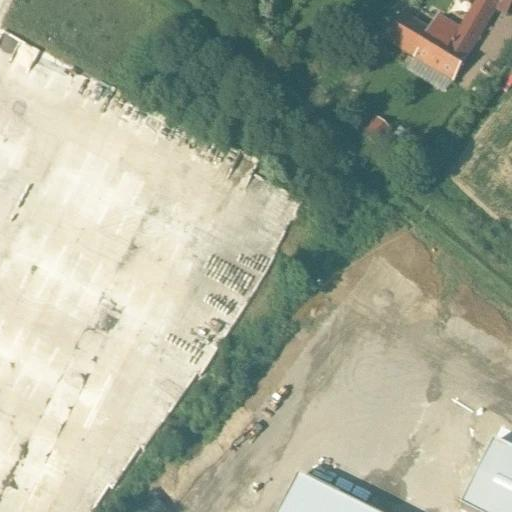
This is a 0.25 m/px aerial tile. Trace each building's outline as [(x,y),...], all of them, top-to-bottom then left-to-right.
[(472,0),(474,1),(491,11),(501,17),(510,0),(472,0)] [(448,86),(491,11),(474,1),(455,34),(448,46),(427,34),(399,18),(384,43),(448,86)] [(448,46),(455,34),(434,21),(427,34),(448,46)] [(511,511),(511,454),(493,445),(460,511),(511,511)] [(359,511),(298,481),(282,511),(359,511)]
